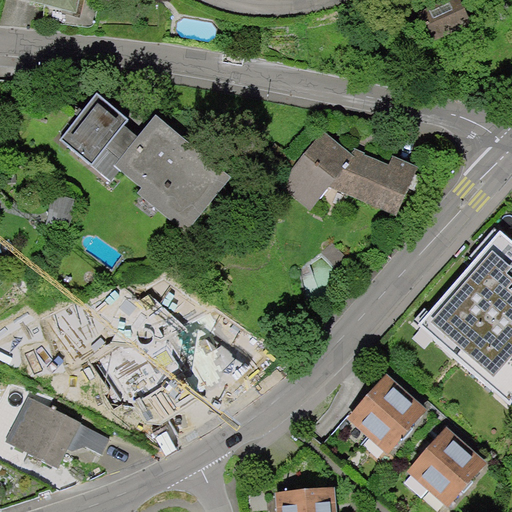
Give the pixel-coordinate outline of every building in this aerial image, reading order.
[(8,0),(8,1),(41,12),(39,25),(83,31),(93,24),(97,0),(8,0)] [(457,5),(389,34),(404,69),(472,40),(457,5)] [(93,98),(58,140),(106,179),(116,166),(145,189),(139,196),(189,237),(235,182),(154,116),(134,139),(123,130),(127,126),(93,98)] [(273,147),(261,164),(285,177),(283,191),(306,216),(328,195),(398,222),(415,172),(392,160),(389,167),(355,150),(350,157),(322,137),(296,163),(273,147)] [(72,205),(48,201),(43,227),(67,232),(72,205)] [(511,242),(499,231),(465,275),(413,326),(511,407),(511,242)] [(115,284),(70,313),(101,343),(144,348),(185,327),(150,289),(137,298),(127,297),(115,284)] [(385,380),(344,423),(383,461),(424,418),(385,380)] [(107,439),(28,396),(2,446),(55,474),(63,456),(80,451),(98,458),(107,439)] [(446,511),(484,469),(444,433),(404,478),(442,511),(446,511)] [(333,511),(332,491),(274,496),(275,511),(333,511)]
